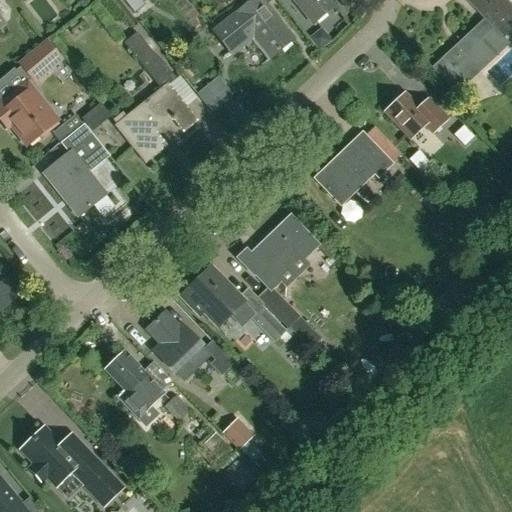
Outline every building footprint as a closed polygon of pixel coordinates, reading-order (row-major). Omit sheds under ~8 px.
[(217,31),(233,51),(252,35),(271,58),(297,37),(268,2),(270,0),(252,0),(239,11),(240,13),(217,31)] [(293,0),(313,24),(335,7),(329,0),(293,0)] [(501,38),(511,27),(486,0),(464,0),(483,20),(431,69),(450,90),(474,68),(479,73),(509,45),(501,38)] [(143,70),(156,60),(125,21),(117,27),(127,40),(122,44),(143,70)] [(63,61),(52,47),(48,42),(19,65),(34,84),(63,61)] [(27,145),(57,122),(27,84),(0,105),(0,121),(0,122),(5,118),(27,145)] [(182,133),(197,122),(167,85),(126,118),(123,113),(112,122),(116,126),(114,128),(145,166),(168,148),(155,132),(171,119),(182,133)] [(403,95),(384,112),(409,140),(424,127),(431,135),(446,121),(427,100),(417,110),(403,95)] [(106,195),(88,172),(108,156),(83,125),(60,145),(68,155),(43,175),(77,218),(106,195)] [(70,133),(63,125),(52,135),(58,143),(70,133)] [(378,178),(391,165),(362,134),(314,180),(340,206),(374,174),(378,178)] [(511,263),(511,247),(505,240),(508,222),(493,219),(490,239),(503,241),(493,250),(508,267),(511,263)] [(252,278),(254,277),(269,294),(317,249),(289,220),(250,257),(245,252),(236,261),(252,278)] [(469,267),(432,303),(452,324),(490,289),(469,267)] [(273,343),(274,342),(280,348),(290,339),(260,308),(253,314),(210,269),(182,296),(200,315),(204,312),(217,327),(229,316),(236,324),(241,319),(246,323),(250,319),(273,343)] [(0,310),(5,307),(4,306),(17,294),(5,280),(0,284),(0,310)] [(203,350),(201,348),(180,327),(177,329),(163,315),(146,332),(159,346),(152,354),(172,375),(181,384),(209,357),(203,350)] [(300,343),(310,352),(323,339),(316,333),(300,317),(288,330),(300,343)] [(203,350),(209,357),(213,361),(209,366),(220,377),(232,365),(211,343),(203,350)] [(310,353),(310,352),(300,343),(289,353),(300,363),(310,353)] [(146,376),(142,373),(123,353),(114,362),(111,359),(104,366),(107,368),(103,372),(125,394),(120,400),(133,413),(145,402),(150,408),(163,396),(145,377),(146,376)] [(179,422),(191,411),(177,396),(165,408),(179,422)] [(351,421),(352,421),(359,421),(364,416),(364,409),(352,396),(344,396),(338,401),(339,409),(351,421)] [(239,449),(252,437),(236,420),(223,433),(239,449)] [(92,496),(111,478),(71,436),(61,446),(44,429),(21,451),(35,465),(29,470),(41,482),(46,477),(55,487),(70,473),(92,496)] [(220,461),(230,451),(215,435),(204,445),(220,461)] [(0,511),(38,511),(35,508),(29,511),(24,511),(0,482),(0,511)]
